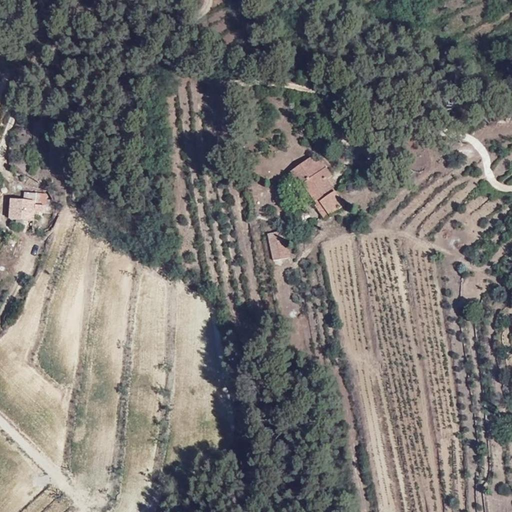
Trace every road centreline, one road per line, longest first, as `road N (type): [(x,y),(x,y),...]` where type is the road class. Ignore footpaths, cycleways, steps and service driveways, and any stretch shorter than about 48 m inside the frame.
road 1 (unclassified): [(210,0),(177,38),(173,55),(193,72),(424,116),(484,150),(489,173),(511,188)]
road 2 (unclassified): [(0,156),(37,67),(98,0)]
